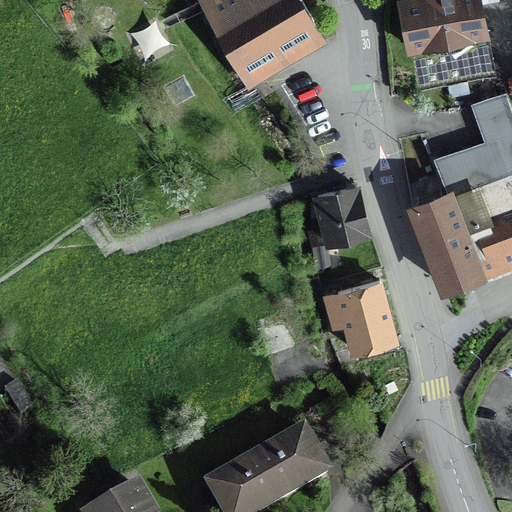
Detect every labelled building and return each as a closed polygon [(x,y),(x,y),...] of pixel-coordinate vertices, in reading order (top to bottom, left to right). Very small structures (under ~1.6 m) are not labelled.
[(198,0),(248,85),(323,41),(299,0),(198,0)] [(462,32),(469,36),(486,33),(479,0),(397,0),(407,48),(424,45),(428,38),(462,32)] [(435,160),(449,196),(410,211),(439,285),(511,255),(511,189),(494,142),(511,135),(511,116),(504,94),(475,105),(488,143),(435,160)] [(316,197),(322,226),(309,229),(312,243),(367,231),(355,187),(316,197)] [(353,350),(393,339),(378,283),(337,294),(353,350)] [(293,347),(284,320),(280,321),(279,317),(260,324),(261,328),(257,330),(266,357),(293,347)] [(31,409),(16,383),(3,390),(19,416),(31,409)] [(222,511),(258,511),(324,474),(301,434),(208,487),(222,511)] [(149,511),(144,503),(139,506),(131,492),(136,489),(136,488),(93,511),(149,511)]
